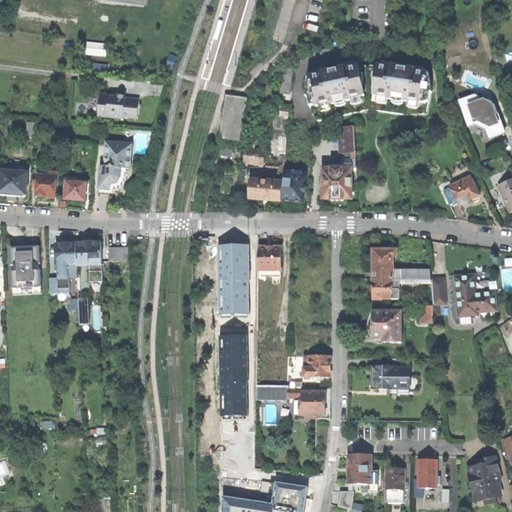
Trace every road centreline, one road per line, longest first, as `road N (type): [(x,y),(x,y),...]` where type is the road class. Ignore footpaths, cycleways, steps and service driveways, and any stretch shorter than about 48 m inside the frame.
road 1 (residential): [(0,215),(338,224)]
road 2 (residential): [(337,444),(338,224)]
road 3 (residential): [(338,224),(420,225),(511,242)]
road 4 (residential): [(459,445),(337,444)]
